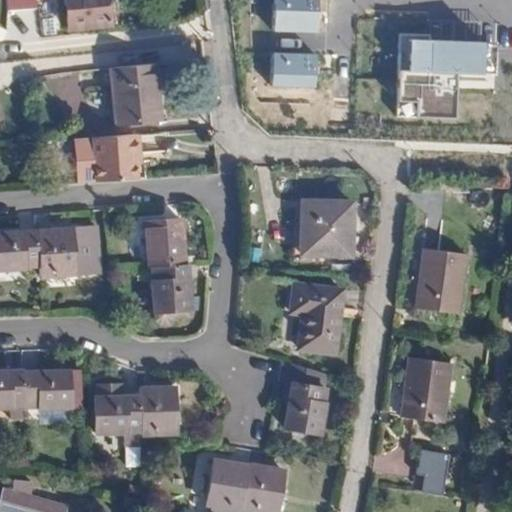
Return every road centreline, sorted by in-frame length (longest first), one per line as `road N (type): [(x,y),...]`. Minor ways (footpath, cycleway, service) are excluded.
road 1 (residential): [(348,511),(393,200),(387,169),(362,157),(256,153),(241,143),(218,0)]
road 2 (residential): [(0,201),(192,187),(215,194),(227,210),(211,349),(144,352),(80,330),(0,332)]
road 3 (residential): [(341,3),(508,5)]
road 4 (residential): [(507,137),(508,5)]
